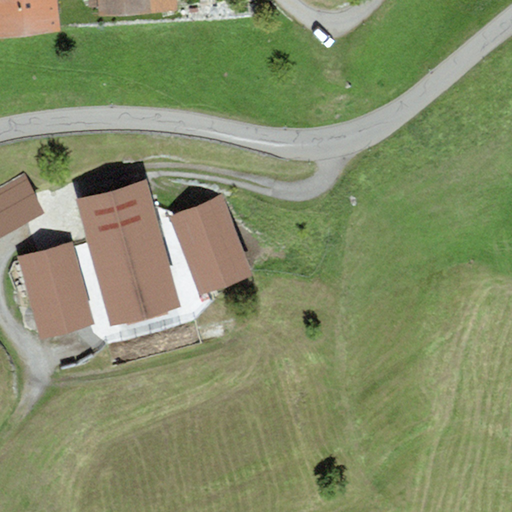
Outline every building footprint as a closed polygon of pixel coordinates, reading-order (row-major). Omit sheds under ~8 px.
[(0,0),(0,38),(60,32),(56,0),(0,0)] [(98,8),(97,0),(87,0),(89,9),(98,8)] [(97,0),(98,8),(98,17),(177,12),(176,0),(97,0)] [(0,186),(0,238),(44,213),(22,174),(0,186)] [(146,181),(76,199),(110,327),(125,323),(126,328),(167,317),(166,312),(180,308),(146,181)] [(253,276),(222,194),(169,219),(199,297),(253,276)] [(95,325),(71,242),(17,258),(41,341),(95,325)]
